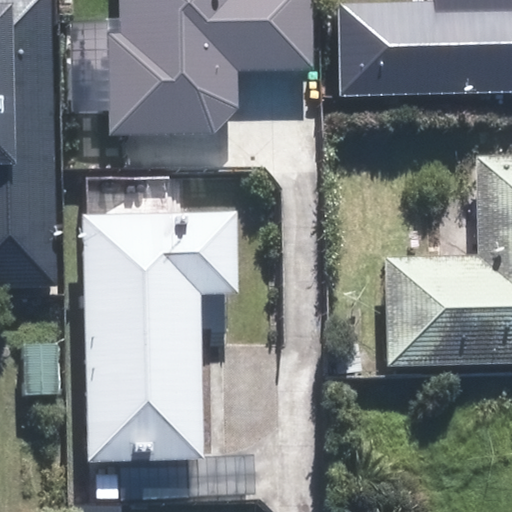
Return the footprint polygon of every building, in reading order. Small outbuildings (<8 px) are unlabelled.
[(0,0),(0,272),(41,272),(38,0),(0,0)] [(126,0),(131,130),(229,127),(227,65),(312,62),(310,0),(126,0)] [(342,4),(343,95),(511,92),(511,0),(433,0),(433,3),(342,4)] [(400,269),(401,359),(511,358),(511,176),(489,177),(490,269),(400,269)] [(233,218),(95,222),(101,454),(200,452),(195,289),(235,287),(233,218)] [(60,398),(61,340),(20,339),(19,398),(60,398)]
